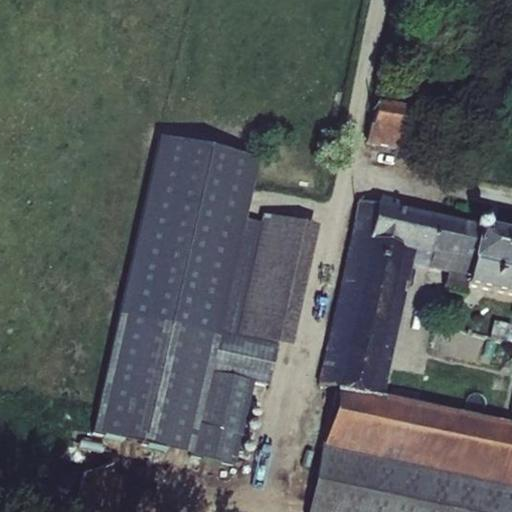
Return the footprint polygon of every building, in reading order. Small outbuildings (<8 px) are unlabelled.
[(369,110),(365,128),(405,137),(409,120),(404,118),(409,95),(379,88),(374,111),(369,110)] [(360,197),(316,381),(331,384),(375,200),(360,197)] [(511,230),(481,224),(483,218),(477,217),(472,222),(375,200),(331,384),(318,439),(511,480),(511,230)] [(295,335),(324,218),(273,206),(244,323),(281,332),(295,335)] [(281,332),(244,323),(243,327),(124,297),(95,415),(192,439),(213,356),(271,370),(281,332)] [(511,511),(511,480),(318,439),(301,511),(511,511)]
